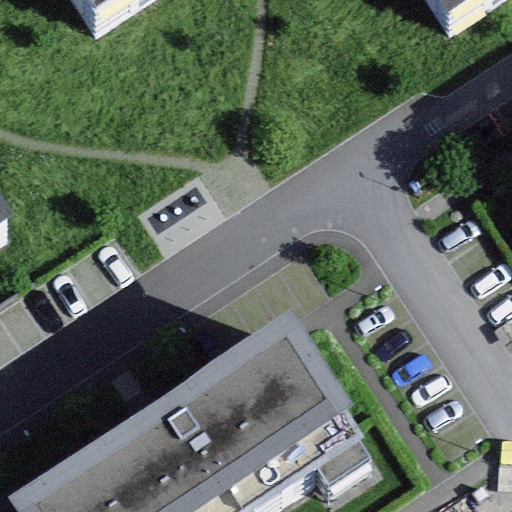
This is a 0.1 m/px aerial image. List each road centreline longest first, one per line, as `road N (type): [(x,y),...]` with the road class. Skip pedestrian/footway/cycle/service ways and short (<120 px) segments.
road 1 (residential): [(351,166),(0,400)]
road 2 (residential): [(351,166),(511,415)]
road 3 (residential): [(511,61),(351,166)]
